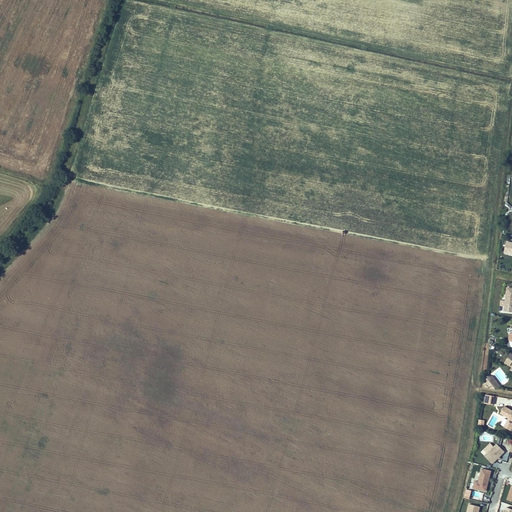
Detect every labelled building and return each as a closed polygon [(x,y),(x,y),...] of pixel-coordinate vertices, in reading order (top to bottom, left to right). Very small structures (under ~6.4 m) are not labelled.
[(485,387),(495,389),(499,386),(495,380),(493,377),(486,377),(485,387)] [(493,405),(495,396),(487,395),(485,403),(493,405)] [(504,414),(509,418),(506,422),(504,426),(506,427),(510,430),(511,430),(511,428),(511,410),(504,406),(500,412),(504,414)] [(504,452),(496,444),(484,456),(492,464),(504,452)] [(486,492),(491,471),(480,468),(477,482),(473,481),(471,488),(486,492)] [(470,499),(472,491),(465,490),(463,497),(470,499)]
